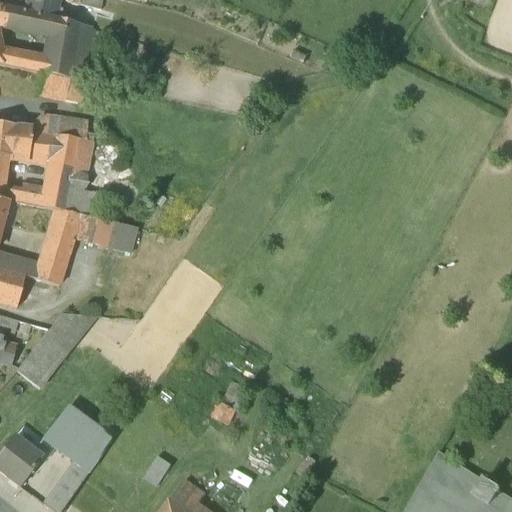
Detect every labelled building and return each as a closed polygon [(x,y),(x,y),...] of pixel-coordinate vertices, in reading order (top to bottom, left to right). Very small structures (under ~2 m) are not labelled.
[(0,0),(0,9),(26,15),(28,3),(14,0),(0,0)] [(57,1),(51,0),(28,0),(28,3),(26,15),(52,20),(53,21),(57,4),(57,1)] [(81,0),(81,7),(100,10),(102,0),(81,0)] [(94,13),(57,4),(53,21),(79,28),(89,31),(94,13)] [(26,15),(0,9),(0,29),(24,35),(48,38),(52,20),(26,15)] [(102,15),(94,13),(89,31),(95,33),(97,33),(102,15)] [(169,21),(156,17),(152,30),(165,34),(165,32),(174,34),(176,27),(168,24),(169,21)] [(48,38),(44,61),(41,77),(67,82),(72,62),(79,28),(53,21),(52,20),(48,38)] [(89,31),(79,28),(72,62),(85,64),(95,33),(89,31)] [(0,68),(19,72),(22,57),(2,53),(2,50),(0,50),(0,68)] [(19,72),(41,77),(44,61),(22,57),(19,72)] [(77,106),(85,64),(72,62),(67,82),(63,103),(77,106)] [(67,82),(41,77),(36,98),(63,103),(67,82)] [(58,122),(40,120),(31,130),(28,161),(51,164),(55,138),(58,122)] [(86,124),(58,122),(55,138),(83,143),(86,124)] [(31,130),(0,126),(0,158),(2,159),(28,161),(31,130)] [(83,143),(55,138),(51,164),(46,194),(43,211),(55,213),(62,214),(63,213),(78,217),(90,144),(83,143)] [(0,170),(2,159),(0,158),(0,202),(4,203),(23,207),(43,211),(46,194),(27,191),(25,198),(2,194),(3,191),(0,190),(0,170)] [(152,207),(131,193),(123,205),(135,213),(138,208),(148,214),(152,207)] [(63,213),(62,214),(55,213),(50,227),(38,267),(33,283),(56,290),(72,240),(83,242),(90,220),(78,217),(63,213)] [(99,222),(90,220),(83,242),(92,245),(99,222)] [(145,233),(99,222),(92,245),(139,256),(145,233)] [(0,256),(0,272),(11,276),(16,261),(0,256)] [(38,267),(16,261),(11,276),(25,279),(24,281),(33,283),(38,267)] [(0,272),(0,305),(16,310),(24,281),(25,279),(11,276),(0,272)] [(62,317),(15,373),(38,391),(97,319),(62,317)] [(0,318),(0,334),(10,337),(15,322),(0,318)] [(0,346),(0,365),(10,368),(15,351),(0,346)] [(233,385),(212,423),(224,429),(232,414),(239,417),(251,395),(233,385)] [(110,443),(67,409),(43,440),(52,447),(72,464),(79,468),(88,475),(110,443)] [(32,453),(16,442),(8,454),(7,453),(0,462),(0,476),(21,491),(42,460),(32,453)] [(406,511),(511,511),(511,500),(441,453),(406,511)] [(171,466),(157,458),(144,480),(157,488),(171,466)] [(61,511),(88,475),(72,464),(42,507),(48,511),(61,511)] [(183,482),(170,500),(187,511),(209,511),(202,506),(207,498),(183,482)] [(187,511),(170,500),(161,511),(187,511)]
